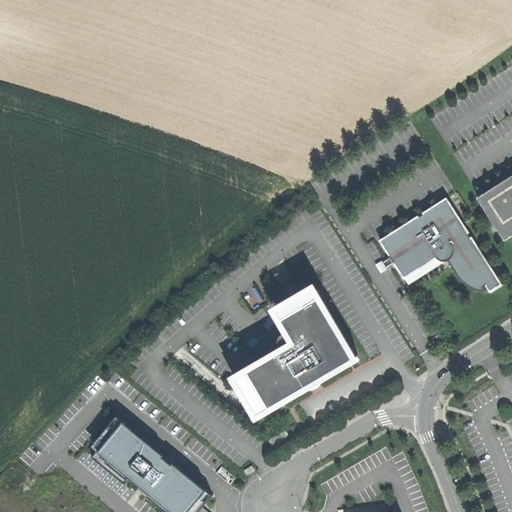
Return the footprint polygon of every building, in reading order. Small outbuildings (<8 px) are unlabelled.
[(511,181),(483,200),(507,237),(511,233),(511,181)] [(470,233),(448,198),(424,213),(425,215),(420,218),(419,216),(381,241),(405,279),(438,259),(440,261),(442,262),(444,262),(447,262),(449,261),(451,264),(461,279),(464,282),(467,285),(471,287),(476,290),(480,291),(484,292),(488,293),(485,288),(487,286),(491,292),(503,285),(473,238),(472,238),(469,234),(470,233)] [(358,361),(317,291),(279,313),(298,346),(239,380),(261,418),(297,397),(316,385),(358,361)] [(94,448),(99,452),(124,422),(118,418),(94,448)] [(167,457),(124,422),(99,452),(97,454),(129,481),(131,479),(151,494),(149,497),(166,511),(191,511),(208,492),(208,491),(176,464),(175,466),(169,462),(165,458),(167,457)] [(269,440),(272,445),(289,435),(286,430),(269,440)] [(255,470),(253,466),(244,471),(247,475),(255,470)] [(199,511),(213,496),(208,492),(191,511),(199,511)]
